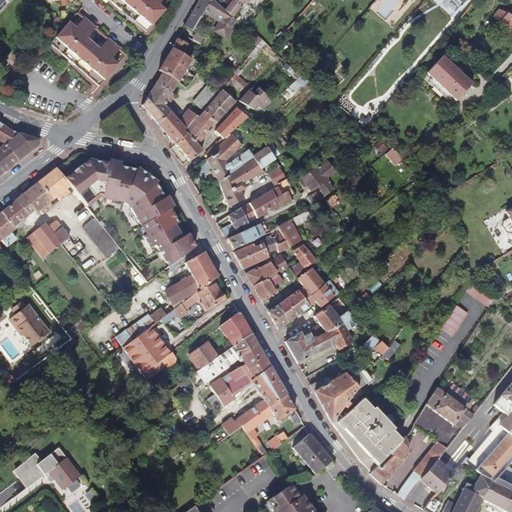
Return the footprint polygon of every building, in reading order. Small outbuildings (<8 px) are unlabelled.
[(0,0),(0,10),(9,0),(0,0)] [(109,0),(146,32),(164,11),(157,6),(162,0),(109,0)] [(222,8),(213,0),(199,0),(184,26),(192,31),(204,11),(222,21),(216,30),(226,36),(236,20),(233,18),(224,10),(222,8)] [(231,0),(224,10),(233,18),(245,1),(248,4),(250,0),(231,0)] [(499,10),(494,16),(511,28),(511,16),(507,13),(499,10)] [(71,24),(53,45),(99,86),(118,65),(111,59),(120,49),(109,38),(100,49),(87,38),(96,28),(84,17),(75,28),(71,24)] [(281,37),(288,29),(285,26),(278,34),(281,37)] [(262,40),(259,38),(254,34),(249,39),(257,45),(262,40)] [(185,71),(191,60),(181,54),(182,52),(186,54),(188,50),(188,49),(189,47),(176,39),(171,48),(158,71),(162,73),(177,82),(178,82),(185,71)] [(205,58),(199,55),(195,62),(201,65),(205,58)] [(472,84),(443,56),(427,73),(432,78),(451,96),(456,101),(472,84)] [(170,102),(174,96),(170,94),(177,82),(162,73),(160,75),(149,93),(142,106),(158,125),(171,112),(164,104),(167,100),(170,102)] [(247,84),(235,74),(222,90),(226,94),(233,85),(240,92),(247,84)] [(301,76),(289,87),(294,92),(302,86),(303,87),(309,82),(301,76)] [(432,78),(428,83),(446,100),(451,96),(432,78)] [(222,89),(227,83),(223,80),(218,86),(222,89)] [(204,111),(219,93),(208,84),(193,103),(203,112),(204,111)] [(270,102),(258,89),(252,94),(249,90),(239,101),(254,110),(258,106),(261,110),(270,102)] [(216,123),(235,103),(226,94),(222,90),(219,93),(204,111),(216,123)] [(190,107),(188,109),(196,116),(198,118),(201,115),(190,107)] [(223,139),(247,118),(236,108),(215,132),(222,139),(223,139)] [(185,129),(196,116),(188,109),(178,121),(174,116),(171,112),(158,125),(161,128),(175,145),(186,133),(183,131),(185,129)] [(197,145),(216,123),(204,111),(203,112),(201,115),(198,118),(196,116),(185,129),(183,131),(186,133),(175,145),(189,161),(202,152),(199,147),(197,145)] [(11,131),(0,123),(0,141),(4,144),(0,147),(0,174),(19,161),(39,145),(39,141),(32,137),(11,131)] [(225,161),(241,146),(231,135),(224,141),(223,139),(222,139),(215,145),(217,147),(217,148),(218,152),(209,158),(206,159),(219,183),(236,170),(253,159),(251,156),(252,156),(248,150),(227,165),(225,161)] [(281,149),(274,141),(266,146),(272,156),(281,149)] [(218,152),(217,148),(217,147),(215,145),(215,144),(205,154),(209,158),(218,152)] [(272,156),(266,146),(252,156),(251,156),(253,159),(259,169),(260,169),(274,159),(272,156)] [(392,148),(385,155),(395,166),(402,160),(393,149),(392,148)] [(263,173),(260,169),(259,169),(253,159),(236,170),(242,183),(263,173)] [(164,199),(155,184),(157,182),(138,169),(137,171),(120,167),(121,163),(109,161),(108,164),(90,160),(81,167),(83,170),(77,175),(75,172),(66,179),(70,185),(87,207),(100,197),(123,202),(130,207),(146,235),(143,236),(150,249),(156,246),(168,267),(195,247),(188,234),(181,238),(174,226),(178,223),(170,209),(173,207),(167,197),(164,199)] [(327,178),(336,172),(328,161),(317,169),(316,167),(301,179),(310,191),(314,188),(316,190),(319,188),(320,190),(307,198),(311,205),(325,197),(333,190),(329,184),(330,183),(329,182),(330,181),(327,178)] [(283,173),(279,167),(267,174),(271,180),(283,173)] [(14,227),(29,215),(34,211),(35,213),(39,210),(42,215),(53,206),(49,202),(56,196),(60,201),(70,193),(66,189),(70,185),(66,179),(57,168),(22,196),(17,200),(1,213),(0,213),(0,240),(6,247),(16,239),(11,232),(15,229),(14,227)] [(240,192),(245,189),(242,183),(236,170),(219,183),(228,207),(228,208),(244,199),(240,192)] [(286,179),(283,173),(271,180),(274,186),(286,179)] [(419,178),(412,184),(427,200),(433,194),(419,178)] [(279,206),(291,200),(290,199),(287,192),(281,195),(278,188),(277,188),(275,188),(272,190),(249,204),(256,219),(280,207),(279,206)] [(330,209),(338,203),(335,199),(333,197),(332,196),(324,201),(325,202),(330,209)] [(330,209),(325,202),(318,207),(330,221),(336,216),(330,209)] [(256,219),(249,204),(227,216),(231,223),(225,227),(226,230),(221,233),(223,236),(235,230),(247,224),(256,219)] [(511,208),(506,212),(509,218),(503,221),(502,226),(506,233),(511,234),(511,233),(511,208)] [(296,225),(316,215),(313,209),(310,211),(293,219),(296,225)] [(119,248),(95,218),(83,228),(106,258),(119,248)] [(44,223),(26,238),(42,259),(61,244),(69,238),(56,221),(54,221),(47,227),(44,223)] [(270,231),(271,232),(269,233),(269,235),(270,236),(271,238),(273,237),(276,250),(278,253),(288,249),(288,248),(295,244),(296,243),(300,241),(289,221),(276,227),(270,231)] [(252,241),(264,236),(258,224),(226,239),(233,250),(253,242),(252,241)] [(276,250),(273,237),(271,238),(270,236),(260,239),(261,241),(260,242),(262,245),(265,253),(266,253),(276,250)] [(252,244),(233,253),(243,269),(268,258),(266,253),(265,253),(262,245),(253,248),(252,246),(252,245),(253,245),(252,244)] [(305,269),(315,260),(303,245),(293,251),(299,262),(304,269),(305,269)] [(218,277),(217,275),(205,253),(204,254),(204,252),(184,263),(192,276),(165,291),(172,305),(196,291),(199,288),(200,289),(204,287),(212,281),(218,277)] [(277,293),(273,285),(280,281),(277,275),(288,267),(287,266),(280,255),(268,263),(269,263),(270,263),(277,273),(252,286),(262,302),(275,294),(277,293)] [(294,265),(288,269),(293,277),(304,269),(299,262),(294,265)] [(252,286),(277,273),(270,263),(269,263),(257,270),(257,269),(245,274),(252,286)] [(311,268),(297,279),(304,288),(298,292),(304,300),(323,284),(311,268)] [(340,280),(336,274),(328,280),(332,286),(340,280)] [(18,284),(22,290),(28,285),(23,280),(18,284)] [(324,304),(338,293),(332,286),(328,280),(323,284),(304,300),(309,307),(315,302),(320,308),(324,304)] [(497,296),(473,280),(466,292),(489,307),(497,296)] [(224,301),(219,292),(218,293),(212,281),(204,287),(200,289),(197,292),(173,310),(180,318),(187,313),(185,310),(200,298),(208,310),(224,301)] [(298,291),(277,305),(287,323),(289,322),(289,323),(297,317),(296,316),(309,307),(304,300),(298,292),(298,291)] [(361,298),(364,302),(370,297),(367,293),(361,298)] [(351,294),(344,300),(353,311),(361,305),(351,294)] [(21,302),(11,309),(15,315),(9,320),(16,329),(17,328),(32,346),(49,333),(28,305),(25,307),(21,302)] [(270,317),(277,330),(287,323),(277,305),(267,312),(270,317)] [(338,319),(328,305),(314,316),(313,316),(319,325),(325,333),(327,332),(328,331),(351,317),(347,312),(338,319)] [(452,336),(467,313),(456,306),(441,329),(452,336)] [(74,314),(70,308),(60,315),(64,321),(74,314)] [(159,319),(165,315),(160,309),(154,313),(150,317),(155,323),(159,319)] [(251,334),(239,313),(219,328),(233,346),(234,346),(251,334)] [(355,326),(359,322),(353,315),(351,317),(328,331),(334,344),(333,345),(337,353),(340,353),(347,349),(346,347),(352,343),(346,332),(351,329),(353,331),(356,328),(355,326)] [(155,323),(150,317),(142,322),(141,320),(126,331),(126,330),(115,337),(122,348),(135,338),(150,327),(155,323)] [(81,320),(78,323),(84,330),(87,328),(81,320)] [(80,333),(84,330),(78,323),(67,331),(72,339),(80,333)] [(300,332),(285,342),(297,364),(333,345),(334,344),(328,331),(327,332),(325,333),(319,325),(318,324),(312,328),(312,329),(310,330),(315,337),(312,338),(310,334),(302,337),(300,332)] [(169,353),(150,327),(135,338),(122,348),(142,374),(154,365),(169,353)] [(263,355),(251,334),(234,346),(237,352),(235,353),(237,358),(240,362),(242,361),(244,363),(244,365),(239,368),(239,367),(228,374),(227,374),(220,379),(209,386),(214,394),(207,399),(216,412),(233,399),(231,398),(251,383),(263,400),(236,419),(237,421),(234,423),(231,418),(221,425),(228,436),(241,426),(268,407),(286,395),(270,367),(263,355)] [(382,342),(373,336),(363,345),(370,353),(382,342)] [(198,371),(218,357),(207,342),(188,356),(198,371)] [(388,348),(382,342),(370,353),(366,356),(375,365),(380,358),(388,348)] [(388,348),(380,358),(388,361),(397,349),(391,344),(388,348)] [(233,346),(218,356),(226,366),(237,358),(235,353),(237,352),(234,346),(233,346)] [(175,364),(175,359),(171,353),(169,353),(154,365),(159,371),(165,366),(168,369),(175,364)] [(49,359),(54,367),(59,364),(53,356),(49,359)] [(218,357),(198,371),(206,382),(226,367),(226,366),(218,356),(218,357)] [(154,365),(142,374),(147,381),(159,371),(154,365)] [(321,379),(310,385),(310,386),(332,423),(339,413),(344,407),(346,408),(349,404),(347,402),(350,399),(358,388),(358,389),(359,389),(367,383),(371,380),(363,369),(350,379),(345,374),(331,382),(325,386),(322,381),(321,380),(321,379)] [(74,376),(65,383),(69,388),(78,381),(74,376)] [(86,383),(76,389),(88,408),(98,401),(86,383)] [(431,438),(437,442),(447,449),(460,432),(463,428),(473,416),(470,413),(467,411),(474,400),(465,393),(466,392),(461,388),(460,390),(453,384),(445,394),(436,387),(426,404),(412,426),(427,436),(431,430),(434,433),(431,438)] [(88,408),(76,389),(75,388),(69,392),(84,414),(90,410),(88,408)] [(358,388),(350,399),(354,402),(362,391),(359,389),(358,389),(358,388)] [(294,409),(286,395),(268,407),(241,426),(251,441),(256,437),(258,436),(253,428),(274,414),(278,423),(290,415),(289,413),(294,409)] [(372,409),(363,399),(343,417),(339,413),(332,423),(351,449),(354,447),(360,455),(357,458),(359,460),(363,463),(369,458),(374,464),(376,466),(401,440),(398,436),(392,431),(394,429),(374,408),(372,409)] [(470,413),(473,416),(479,408),(476,406),(470,413)] [(294,425),(301,421),(296,413),(290,418),(294,425)] [(277,437),(282,443),(288,439),(283,432),(277,437)] [(332,460),(309,434),(292,448),(315,475),(325,466),(332,460)] [(382,485),(409,448),(405,436),(401,440),(376,466),(369,474),(382,485)] [(261,444),(256,437),(251,441),(256,447),(261,444)] [(273,450),(282,443),(277,437),(267,444),(273,450)] [(511,437),(509,441),(504,437),(475,470),(480,474),(490,481),(511,492),(511,479),(500,474),(511,460),(511,437)] [(422,477),(437,459),(447,449),(437,442),(413,470),(414,471),(397,494),(404,500),(410,492),(419,479),(422,477)] [(61,490),(80,476),(59,447),(41,460),(36,453),(13,470),(26,487),(44,474),(47,471),(49,474),(61,490)] [(351,449),(357,458),(360,455),(354,447),(351,449)] [(374,464),(369,458),(363,463),(359,460),(367,471),(369,474),(376,466),(374,464)] [(436,494),(453,473),(437,459),(422,477),(419,479),(410,492),(418,498),(426,486),(436,494)] [(475,511),(481,500),(481,499),(490,481),(480,474),(473,487),(466,483),(455,505),(447,501),(441,511),(475,511)] [(511,511),(511,492),(490,481),(481,499),(481,500),(505,511),(511,511)] [(314,511),(311,507),(309,508),(305,503),(306,502),(301,496),(299,497),(291,485),(266,502),(272,511),(314,511)]
